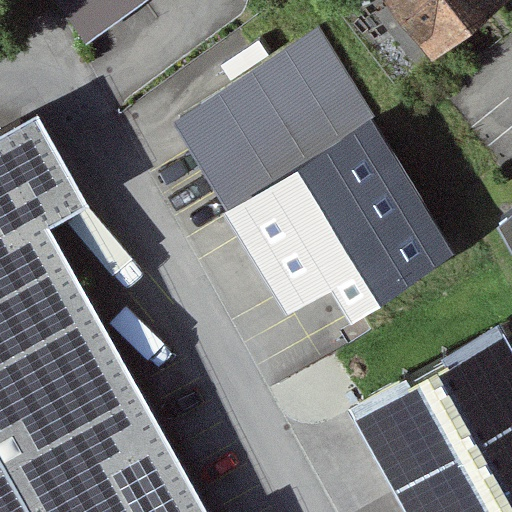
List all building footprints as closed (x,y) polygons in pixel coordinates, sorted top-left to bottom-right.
[(69,0),(95,36),(146,0),(69,0)] [(509,0),(386,0),(433,60),(510,1),(509,0)] [(457,244),(322,27),(179,116),(314,333),(457,244)] [(0,511),(224,511),(69,220),(103,202),(53,108),(0,136),(0,511)] [(511,206),(503,214),(511,231),(511,206)] [(511,511),(511,324),(509,320),(358,400),(418,511),(511,511)]
